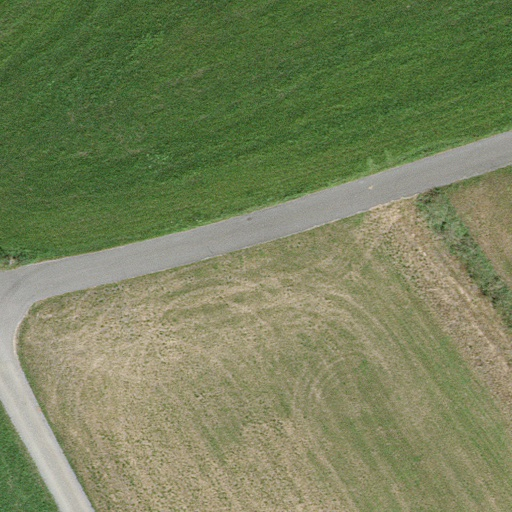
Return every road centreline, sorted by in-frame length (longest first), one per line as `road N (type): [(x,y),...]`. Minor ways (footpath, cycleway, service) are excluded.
road 1 (track): [(0,289),(364,211),(511,157)]
road 2 (track): [(0,347),(87,511)]
